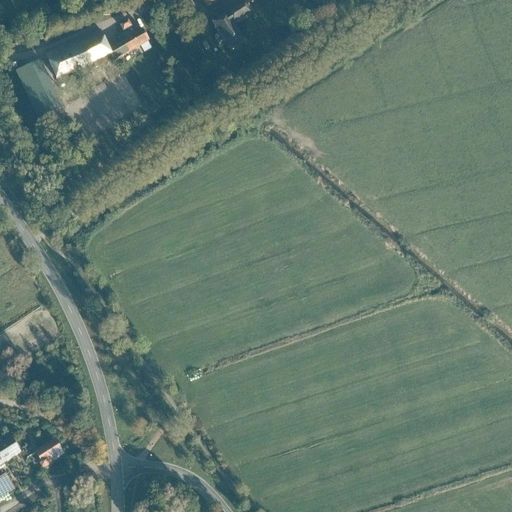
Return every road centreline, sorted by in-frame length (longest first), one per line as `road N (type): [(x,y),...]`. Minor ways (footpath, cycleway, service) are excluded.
road 1 (tertiary): [(0,198),(71,313),(95,373),(117,469)]
road 2 (tertiary): [(225,511),(176,473),(117,469)]
